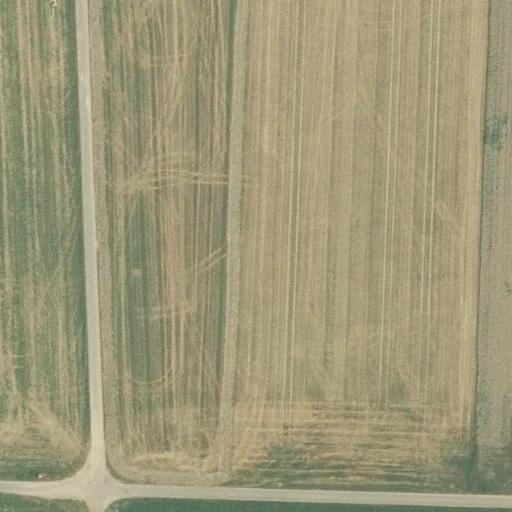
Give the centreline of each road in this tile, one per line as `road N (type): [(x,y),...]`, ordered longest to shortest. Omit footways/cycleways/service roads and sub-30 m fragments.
road 1 (track): [(95,491),(99,179),(90,0)]
road 2 (track): [(511,507),(95,491)]
